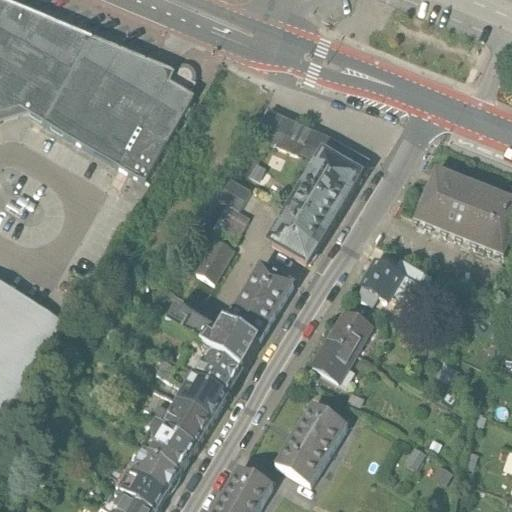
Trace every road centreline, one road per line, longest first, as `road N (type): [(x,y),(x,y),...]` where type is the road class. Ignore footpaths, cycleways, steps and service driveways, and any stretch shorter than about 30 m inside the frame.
road 1 (residential): [(191,511),(433,105)]
road 2 (primary): [(112,0),(267,60)]
road 3 (primary): [(267,60),(368,91),(386,85)]
road 4 (primary): [(386,85),(374,70),(277,34)]
